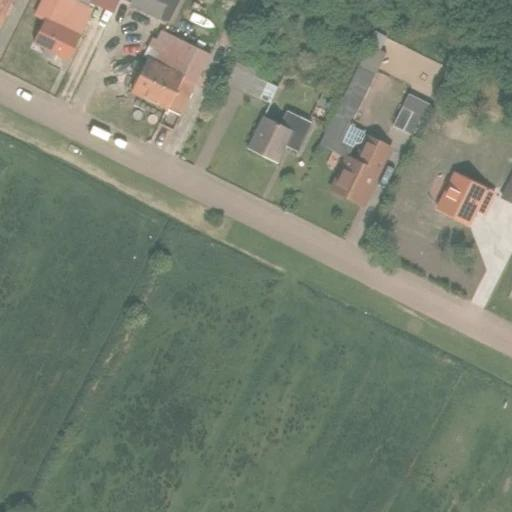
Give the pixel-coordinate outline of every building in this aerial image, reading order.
[(0,0),(0,22),(5,25),(17,0),(0,0)] [(60,0),(37,45),(71,63),(97,11),(75,0),(60,0)] [(95,0),(120,13),(126,0),(95,0)] [(134,0),(133,3),(161,17),(170,0),(134,0)] [(132,98),(181,123),(214,58),(165,33),(132,98)] [(329,192),(361,208),(393,146),(357,128),(387,69),(363,57),(317,147),(345,161),(329,192)] [(222,84),(267,107),(277,86),(233,64),(222,84)] [(404,93),(393,127),(416,135),(428,101),(404,93)] [(285,149),(297,154),(315,119),(296,109),(287,126),(268,117),(250,153),(276,166),(285,149)] [(437,211),(476,231),(497,190),(477,179),(474,185),(455,175),(437,211)] [(511,175),(502,198),(511,202),(511,175)]
